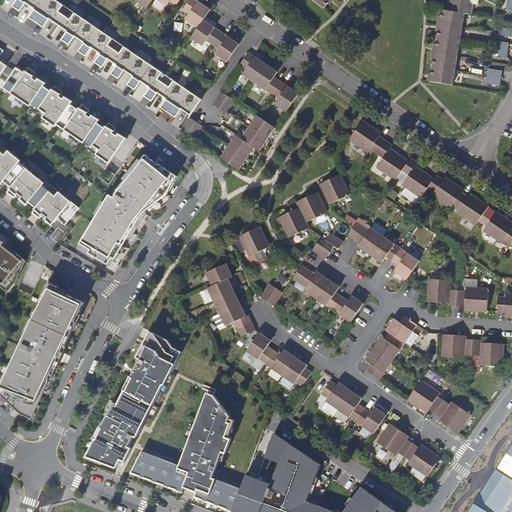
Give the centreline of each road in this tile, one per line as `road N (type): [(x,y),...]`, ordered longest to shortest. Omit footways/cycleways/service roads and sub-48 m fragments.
road 1 (residential): [(125,300),(203,188),(203,167),(0,25)]
road 2 (residential): [(231,3),(469,166)]
road 3 (residential): [(39,471),(125,300)]
road 4 (residential): [(125,300),(50,256),(0,210)]
road 5 (residential): [(470,456),(346,370)]
road 6 (residential): [(39,471),(156,511)]
road 7 (residential): [(511,327),(434,322),(392,303)]
